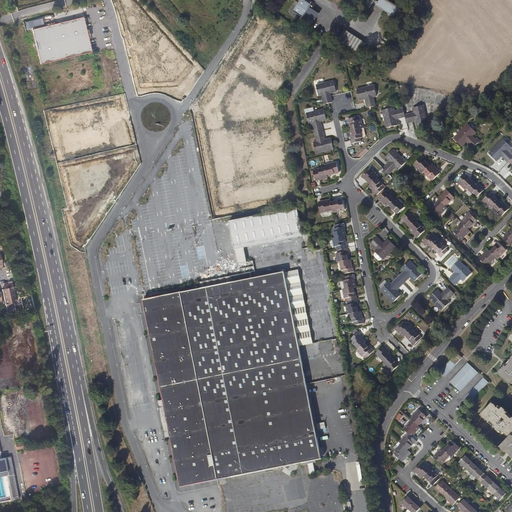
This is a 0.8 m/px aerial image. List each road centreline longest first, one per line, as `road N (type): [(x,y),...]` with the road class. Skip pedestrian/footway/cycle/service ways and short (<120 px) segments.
road 1 (trunk): [(120,511),(96,445),(30,171)]
road 2 (trunk): [(99,511),(30,171)]
road 3 (trunk): [(47,294),(87,511)]
road 4 (trunk): [(47,294),(74,511)]
road 5 (trunk): [(0,96),(47,294)]
road 6 (residential): [(379,318),(397,313),(431,279),(431,268),(349,183)]
road 7 (residential): [(511,273),(407,387)]
road 8 (residential): [(407,387),(511,482)]
road 9 (residential): [(349,183),(379,318)]
road 10 (residential): [(407,387),(380,447),(388,511)]
road 11 (residential): [(462,163),(397,139),(353,172)]
